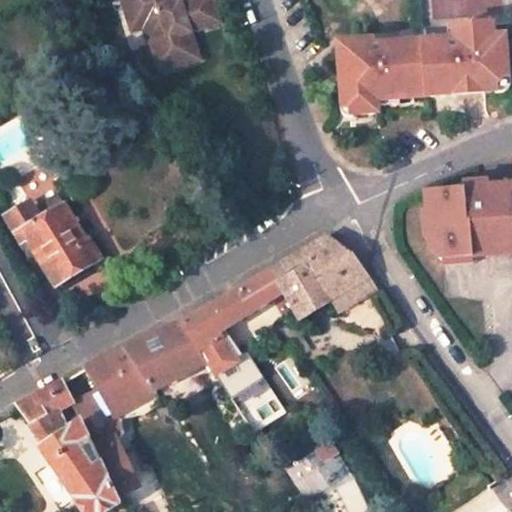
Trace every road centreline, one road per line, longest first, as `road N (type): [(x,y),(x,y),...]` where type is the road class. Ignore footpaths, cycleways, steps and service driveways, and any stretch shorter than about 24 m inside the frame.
road 1 (unclassified): [(340,212),(0,397)]
road 2 (unclassified): [(511,452),(340,212)]
road 3 (unclassified): [(340,212),(322,189),(260,0)]
road 4 (residential): [(511,139),(340,212)]
